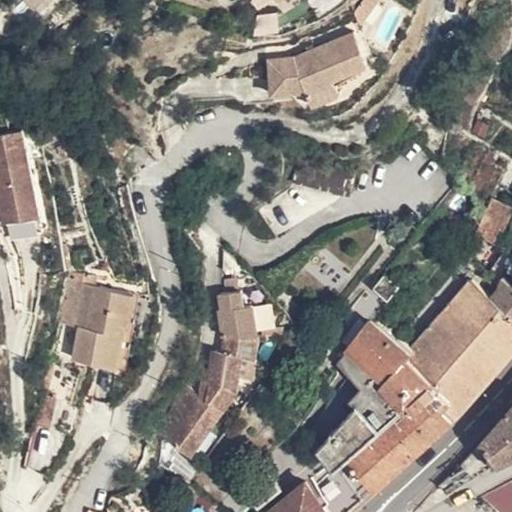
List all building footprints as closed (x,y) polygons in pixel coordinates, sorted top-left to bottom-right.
[(38,0),(47,8),(54,0),(38,0)] [(310,53),(272,52),(272,67),(279,68),(278,84),(317,84),(319,84),(326,97),(350,85),(344,72),(374,57),(362,28),(310,53)] [(0,132),(0,218),(1,223),(38,216),(19,128),(0,132)] [(314,174),(316,157),(294,152),(290,176),(346,187),(348,179),(314,174)] [(350,161),(316,157),(314,174),(348,179),(350,161)] [(498,180),(511,186),(511,167),(507,165),(498,180)] [(38,216),(1,223),(5,237),(41,229),(38,216)] [(358,269),(342,263),(337,277),(353,284),(358,269)] [(496,290),(511,304),(511,273),(507,270),(496,290)] [(86,276),(55,275),(54,316),(71,316),(72,328),(80,328),(86,329),(86,284),(86,276)] [(420,360),(466,404),(511,352),(511,304),(496,290),(488,284),(482,280),(476,275),(417,343),(428,352),(420,360)] [(126,284),(86,284),(86,329),(80,328),(79,362),(126,364),(126,284)] [(210,399),(186,380),(176,399),(171,414),(168,439),(190,455),(213,423),(202,413),(210,401),(222,412),(238,393),(244,359),(256,359),(260,335),(257,304),(249,305),(246,291),(226,293),(227,309),(224,310),(227,340),(227,350),(218,353),(210,399)] [(262,511),(345,511),(366,495),(466,404),(420,360),(428,352),(417,343),(415,342),(379,311),(348,353),(379,383),(362,399),(322,443),(331,454),(262,511)] [(306,334),(293,328),(278,358),(291,364),(306,334)] [(213,423),(222,412),(210,401),(202,413),(213,423)] [(511,407),(511,409),(445,482),(452,487),(511,454),(511,407)] [(254,468),(230,493),(241,507),(256,495),(260,501),(285,483),(267,459),(254,468)] [(482,497),(500,511),(511,511),(511,486),(508,483),(482,497)]
